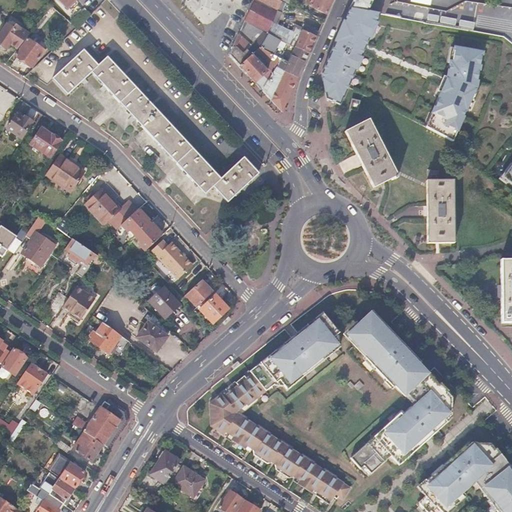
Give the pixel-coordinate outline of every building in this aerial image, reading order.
[(267,32),(272,21),(281,0),(280,0),(252,0),(244,20),(267,32)] [(286,0),(285,2),(298,9),(301,1),(298,0),(286,0)] [(314,0),(311,9),(325,16),(332,0),(314,0)] [(381,15),(399,18),(400,18),(402,12),(399,11),(399,8),(387,4),(388,0),(352,0),(349,9),(377,14),(381,15)] [(511,0),(503,0),(504,17),(511,16),(511,0)] [(69,22),(76,28),(90,15),(83,7),(69,22)] [(349,9),(340,29),(354,35),(359,23),(371,28),(377,14),(349,9)] [(471,29),(472,24),(474,17),(432,10),(430,22),(471,29)] [(499,37),(501,37),(501,23),(486,20),(485,26),(472,24),(471,29),(471,32),(499,37)] [(294,46),(308,54),(316,36),(302,29),(295,44),(289,41),(294,31),(272,21),(267,32),(268,33),(280,39),(294,46)] [(10,43),(18,48),(29,34),(14,25),(12,28),(6,23),(0,32),(0,45),(1,46),(5,39),(10,43)] [(354,35),(340,29),(321,73),(326,98),(339,103),(341,96),(342,97),(371,28),(359,23),(354,35)] [(302,29),(316,36),(318,31),(305,25),(302,29)] [(503,38),(511,44),(511,29),(510,28),(503,38)] [(252,52),(257,47),(253,41),(249,45),(239,33),(229,54),(239,65),(251,54),(252,52)] [(271,54),(280,39),(268,33),(259,48),(271,54)] [(5,49),(10,43),(5,39),(1,46),(5,49)] [(44,50),(27,39),(15,56),(32,67),(44,50)] [(276,67),(298,77),(308,54),(294,46),(287,62),(280,58),(276,67)] [(252,52),(276,67),(280,58),(271,54),(259,48),(258,47),(257,47),(252,52)] [(481,54),(451,49),(447,79),(433,115),(429,128),(452,141),(475,89),(481,54)] [(91,73),(204,194),(213,187),(227,202),(258,173),(244,158),(221,178),(107,57),(98,66),(84,50),(52,79),(67,95),(91,73)] [(239,65),(255,83),(267,71),(251,54),(239,65)] [(272,101),(282,112),(298,77),(276,67),(263,91),(272,101)] [(6,128),(21,138),(32,122),(24,116),(22,119),(16,114),(6,128)] [(397,176),(370,119),(346,131),(373,187),(397,176)] [(30,145),(49,158),(61,142),(42,128),(30,145)] [(83,172),(59,156),(45,177),(69,193),(83,172)] [(511,165),(502,177),(511,184),(511,165)] [(454,180),(438,180),(428,180),(426,180),(426,243),(453,243),(454,180)] [(26,187),(17,182),(12,189),(21,195),(26,187)] [(86,204),(104,224),(119,209),(101,189),(86,204)] [(128,229),(134,236),(149,223),(136,209),(119,225),(125,232),(128,229)] [(137,244),(144,251),(161,236),(149,223),(134,236),(140,242),(137,244)] [(0,227),(0,254),(2,256),(16,235),(2,225),(0,227)] [(36,232),(22,253),(33,261),(32,263),(38,267),(40,265),(41,266),(55,245),(36,232)] [(83,276),(97,256),(91,252),(72,239),(66,247),(71,250),(68,255),(81,264),(77,271),(83,276)] [(162,240),(150,250),(178,280),(192,265),(170,242),(167,246),(162,240)] [(511,322),(511,260),(501,261),(501,323),(511,322)] [(197,306),(203,301),(201,300),(211,290),(207,286),(208,284),(204,280),(202,281),(201,280),(185,296),(194,306),(196,305),(197,306)] [(79,322),(94,299),(76,286),(68,298),(62,306),(70,312),(73,314),(71,317),(79,322)] [(178,304),(163,286),(149,299),(163,317),(178,304)] [(48,307),(57,314),(62,306),(68,298),(59,291),(48,307)] [(227,308),(214,295),(199,309),(212,322),(227,308)] [(377,309),(375,311),(384,321),(386,319),(377,309)] [(343,497),(350,486),(243,415),(241,418),(236,414),(241,400),(243,398),(246,401),(277,377),(285,387),(338,347),(331,338),(338,332),(322,311),(315,317),(317,320),(307,327),(305,324),(283,341),(285,342),(270,355),(269,353),(209,404),(209,425),(247,450),(249,447),(252,449),(253,454),(266,463),(272,462),(274,464),(275,469),(288,477),(293,476),(296,478),(294,481),(328,504),(334,496),(337,497),(338,495),(343,497)] [(362,334),(355,340),(368,355),(366,357),(393,388),(395,386),(405,396),(407,394),(418,406),(403,419),(399,414),(350,459),(359,469),(363,466),(370,474),(390,456),(398,466),(423,443),(427,447),(434,441),(431,436),(446,423),(444,421),(448,418),(450,416),(452,396),(451,394),(448,391),(449,389),(442,381),(440,383),(430,372),(432,370),(386,319),(384,321),(375,311),(356,327),(362,334)] [(168,329),(152,314),(136,336),(156,351),(167,336),(165,333),(168,329)] [(315,317),(305,324),(307,327),(317,320),(315,317)] [(126,339),(102,322),(95,332),(92,329),(90,332),(93,335),(89,341),(107,353),(110,349),(117,355),(127,342),(126,339)] [(362,334),(356,327),(349,334),(355,340),(362,334)] [(283,341),(269,353),(270,355),(285,342),(283,341)] [(10,373),(13,376),(26,358),(21,355),(21,353),(16,349),(14,350),(13,350),(0,369),(0,378),(0,379),(2,379),(6,378),(10,373)] [(17,384),(33,394),(46,375),(31,365),(17,384)] [(442,381),(432,370),(430,372),(440,383),(442,381)] [(407,394),(405,396),(411,403),(399,414),(403,419),(418,406),(407,394)] [(243,404),(246,401),(243,398),(241,400),(236,414),(241,418),(243,415),(240,413),(243,404)] [(113,445),(127,420),(126,411),(117,405),(110,414),(100,407),(83,433),(85,434),(103,446),(107,441),(113,445)] [(72,425),(80,431),(85,423),(77,417),(72,425)] [(0,428),(11,436),(18,424),(12,420),(8,425),(0,419),(0,428)] [(92,463),(103,446),(85,434),(74,450),(92,463)] [(54,446),(65,453),(69,447),(59,440),(56,443),(54,446)] [(511,511),(511,472),(503,462),(506,460),(496,448),(494,450),(491,446),(490,444),(471,445),(469,447),(466,450),(464,448),(418,488),(426,499),(418,506),(424,511),(430,511),(431,511),(447,511),(464,496),(460,490),(475,479),(490,498),(488,500),(497,511),(511,511)] [(164,484),(179,461),(165,451),(150,474),(164,484)] [(45,467),(74,487),(84,472),(61,456),(57,461),(52,457),(45,467)] [(511,468),(506,460),(503,462),(511,472),(511,468)] [(193,498),(204,480),(183,466),(172,484),(193,498)] [(62,504),(63,504),(73,489),(50,473),(39,488),(44,491),(62,504)] [(460,490),(464,496),(476,486),(487,500),(490,498),(475,479),(460,490)] [(58,510),(62,504),(44,491),(36,502),(41,506),(36,511),(58,511),(59,511),(58,510)] [(224,511),(232,511),(241,500),(229,491),(218,508),(224,511)] [(23,511),(16,507),(15,508),(0,497),(0,511),(23,511)] [(258,511),(259,511),(245,502),(238,511),(258,511)]
